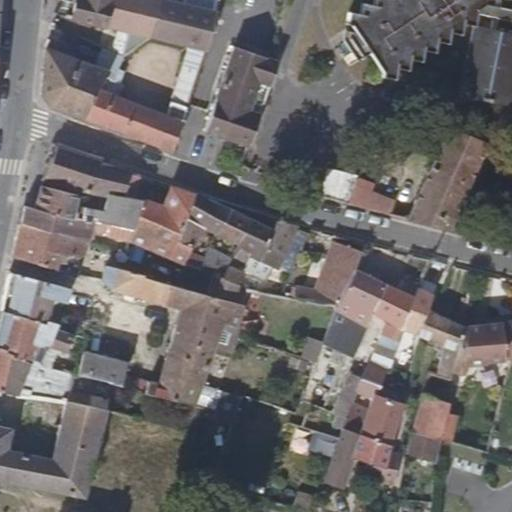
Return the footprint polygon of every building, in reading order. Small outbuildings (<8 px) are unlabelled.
[(149,36),(157,0),(73,0),(69,17),(149,36)] [(204,50),(215,12),(197,9),(198,0),(180,0),(180,4),(162,0),(157,0),(149,36),(198,49),(204,50)] [(475,16),(511,23),(511,13),(495,10),(497,0),(375,0),(374,7),(363,5),(360,16),(350,14),(347,26),(353,28),(382,73),(381,80),(394,83),(395,71),(407,73),(410,62),(421,64),(423,54),(433,55),(436,44),(446,46),(448,36),(459,38),(462,26),(472,29),(475,16)] [(102,73),(46,49),(42,95),(49,107),(86,120),(103,76),(112,80),(117,69),(121,58),(110,53),(102,73)] [(201,61),(204,50),(198,49),(195,60),(201,61)] [(281,65),(271,62),(238,51),(209,136),(247,149),(253,150),(281,65)] [(103,76),(86,120),(172,152),(187,107),(170,102),(168,107),(163,105),(159,114),(113,95),(122,72),(117,69),(112,80),(103,76)] [(447,129),(407,219),(448,229),(469,182),(475,184),(480,173),(474,171),(484,146),(447,129)] [(120,197),(126,173),(101,163),(102,159),(56,143),(41,181),(107,196),(107,195),(120,197)] [(132,199),(138,177),(126,173),(120,197),(132,199)] [(74,194),(39,186),(33,207),(91,220),(93,212),(76,208),(77,205),(72,204),(74,194)] [(356,187),(348,205),(382,212),(387,200),(356,187)] [(184,220),(194,197),(174,190),(167,210),(169,213),(184,220)] [(133,229),(141,200),(132,199),(120,197),(107,195),(107,196),(99,222),(109,224),(129,228),(133,229)] [(216,235),(228,210),(194,197),(184,220),(179,233),(189,237),(195,225),(216,235)] [(182,266),(187,254),(190,248),(186,245),(175,241),(161,235),(169,213),(167,210),(141,200),(133,229),(129,228),(124,241),(153,250),(152,255),(182,266)] [(387,200),(382,212),(388,215),(393,202),(387,200)] [(109,224),(99,222),(91,220),(33,207),(22,204),(19,223),(87,243),(90,230),(108,234),(109,224)] [(238,246),(250,220),(228,210),(216,235),(238,246)] [(277,268),(295,226),(277,222),(273,230),(250,220),(238,246),(231,261),(243,266),(248,257),(277,268)] [(87,243),(19,223),(11,257),(65,273),(66,271),(70,257),(80,260),(87,243)] [(186,245),(189,237),(179,233),(175,241),(186,245)] [(359,253),(332,241),(321,271),(347,282),(359,253)] [(198,272),(203,260),(187,254),(182,266),(198,272)] [(417,289),(430,260),(410,256),(399,291),(386,320),(380,335),(396,340),(400,328),(417,289)] [(223,280),(227,269),(203,260),(198,272),(211,277),(223,280)] [(103,268),(100,279),(108,290),(164,306),(169,287),(103,268)] [(223,280),(236,285),(242,274),(227,269),(223,280)] [(70,290),(7,271),(0,306),(0,312),(46,325),(48,320),(53,301),(65,304),(70,290)] [(371,313),(383,284),(356,271),(337,307),(314,362),(306,385),(329,393),(345,356),(351,358),(371,313)] [(242,307),(247,292),(235,289),(236,285),(223,280),(211,277),(209,284),(205,296),(242,307)] [(386,320),(399,291),(383,284),(371,313),(386,320)] [(169,287),(164,306),(181,311),(187,291),(169,287)] [(412,333),(425,309),(431,296),(417,289),(400,328),(412,333)] [(236,328),(242,307),(205,296),(187,291),(181,311),(172,338),(212,351),(218,336),(222,324),(236,328)] [(421,336),(431,312),(425,309),(412,333),(421,336)] [(46,325),(0,312),(0,350),(28,362),(48,368),(57,348),(65,350),(70,334),(54,329),(57,322),(48,320),(46,325)] [(430,363),(426,378),(447,383),(449,373),(464,376),(467,365),(503,364),(503,358),(509,358),(511,358),(511,321),(511,322),(459,327),(431,312),(421,336),(442,346),(438,366),(430,363)] [(160,371),(201,383),(212,351),(172,338),(160,371)] [(305,340),(299,360),(313,363),(319,343),(305,340)] [(28,362),(0,350),(0,391),(11,394),(17,393),(34,396),(53,399),(55,390),(21,382),(28,362)] [(82,351),(75,375),(119,387),(126,363),(82,351)] [(385,369),(369,362),(362,378),(379,385),(385,369)] [(193,406),(194,404),(201,383),(160,371),(157,384),(141,380),(137,383),(134,391),(193,406)] [(351,373),(334,413),(347,418),(348,415),(352,403),(362,378),(351,373)] [(376,394),(379,385),(362,378),(352,403),(369,410),(365,421),(348,415),(347,418),(343,430),(389,445),(402,404),(376,394)] [(201,385),(193,413),(231,425),(240,396),(201,385)] [(66,392),(64,401),(86,406),(87,396),(66,392)] [(9,431),(0,428),(0,480),(81,498),(103,410),(86,406),(64,401),(53,399),(34,396),(33,406),(62,411),(49,461),(4,451),(9,431)] [(415,412),(406,455),(435,463),(437,464),(441,441),(446,416),(448,405),(419,399),(415,412)] [(446,416),(441,441),(453,444),(458,419),(446,416)] [(387,451),(389,445),(343,430),(327,471),(324,481),(342,488),(353,460),(382,470),(378,484),(392,486),(398,454),(387,451)]
